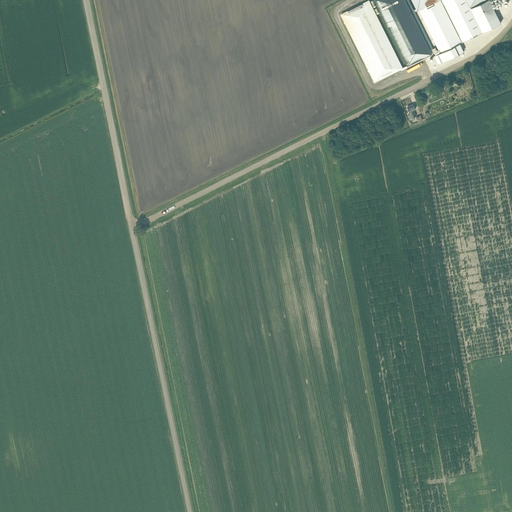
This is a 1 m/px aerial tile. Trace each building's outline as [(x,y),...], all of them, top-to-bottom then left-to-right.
[(369,0),(341,14),(375,82),(400,69),(401,71),(434,54),(433,52),(431,53),(407,65),(402,68),(369,0)] [(404,0),(375,0),(407,65),(431,53),(404,0)] [(412,0),(417,10),(419,9),(437,0),(467,0),(470,6),(478,2),(482,0),(412,0)] [(467,0),(437,0),(419,9),(438,49),(440,53),(451,48),(460,43),(501,23),(489,0),(482,0),(478,2),(470,6),(467,0)] [(435,47),(433,49),(434,52),(433,52),(434,54),(435,56),(434,56),(438,64),(454,55),(451,48),(440,53),(438,49),(437,50),(435,47)] [(415,109),(413,104),(407,107),(410,114),(408,115),(409,119),(416,115),(413,110),(415,109)]
